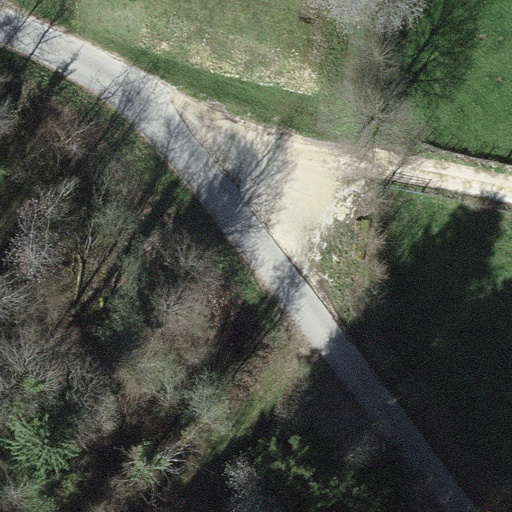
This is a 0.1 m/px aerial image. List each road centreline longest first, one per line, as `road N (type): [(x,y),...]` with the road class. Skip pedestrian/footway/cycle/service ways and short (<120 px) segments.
road 1 (track): [(462,511),(135,87),(60,45),(0,25)]
road 2 (track): [(511,193),(186,147)]
road 3 (track): [(311,316),(229,449),(168,511)]
